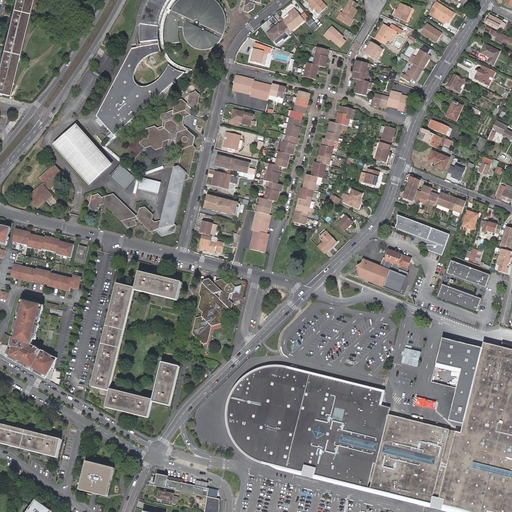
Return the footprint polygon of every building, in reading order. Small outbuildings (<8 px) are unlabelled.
[(30,0),(16,0),(0,69),(0,95),(7,98),(30,0)] [(168,0),(165,4),(161,13),(158,32),(158,39),(162,52),(166,59),(170,64),(185,69),(164,88),(167,89),(191,68),(176,63),(170,59),(165,52),(162,44),(161,32),(162,22),(165,11),(170,1),(171,0),(168,0)] [(177,25),(181,25),(181,29),(184,38),(189,43),(196,47),(205,47),(212,45),(218,38),(222,29),(223,20),(222,11),(219,6),(214,0),(213,0),(175,0),(174,1),(169,8),(165,18),(163,30),(165,42),(177,40),(176,34),(177,25)] [(258,0),(247,0),(245,10),(246,10),(251,7),(253,0),(255,0),(258,1),(258,0)] [(307,0),(310,4),(316,10),(319,13),(327,6),(321,0),(307,0)] [(352,18),(353,18),(358,9),(355,7),(357,2),(352,0),(349,0),(343,12),(342,12),(339,18),(349,24),(352,18)] [(130,47),(95,114),(112,134),(183,71),(174,68),(167,63),(161,73),(153,81),(152,81),(146,84),(141,84),(136,83),(132,76),(133,68),(134,66),(137,62),(143,57),(159,51),(156,32),(158,15),(161,8),(145,1),(141,11),(138,24),(138,45),(130,47)] [(413,8),(402,3),(397,14),(408,19),(413,8)] [(457,14),(439,3),(432,13),(435,14),(434,15),(447,24),(448,22),(451,23),(457,14)] [(289,25),(293,28),(306,18),(295,6),(289,11),(291,13),(284,19),(289,25)] [(503,22),(490,16),(486,24),(492,27),(492,26),(498,29),(500,26),(500,27),(503,22)] [(284,19),(284,18),(268,31),(275,40),(277,38),(287,30),(285,28),(289,25),(284,19)] [(392,26),(386,23),(380,33),(377,37),(386,43),(395,29),(392,26)] [(444,34),(428,24),(422,33),(437,43),(444,34)] [(341,37),(343,35),(332,26),(324,35),(329,39),(330,38),(340,46),(345,40),(343,38),(342,38),(341,37)] [(489,33),(503,40),(505,36),(491,29),(489,33)] [(287,30),(277,38),(280,41),(289,33),(287,30)] [(381,45),(372,40),(365,51),(374,56),(376,58),(380,52),(383,47),(381,45),(381,46),(380,46),(381,45)] [(266,46),(260,44),(256,62),(262,63),(265,50),(266,46)] [(484,44),(480,53),(489,57),(486,63),(494,66),(500,53),(484,44)] [(323,53),(328,54),(330,48),(318,45),(316,56),(321,57),(321,55),(323,55),(323,53)] [(418,55),(414,62),(416,63),(423,67),(427,62),(428,62),(433,54),(422,48),(418,55)] [(476,57),(486,63),(489,57),(480,53),(478,52),(476,57)] [(314,62),(320,63),(326,65),(328,54),(323,53),(323,55),(321,55),(321,57),(316,56),(314,62)] [(369,62),(357,59),(355,69),(360,70),(361,69),(362,69),(363,67),(367,68),(369,62)] [(307,68),(319,71),(320,63),(314,62),(309,61),(307,68)] [(418,80),(424,68),(423,67),(416,63),(412,69),(409,74),(407,73),(405,72),(403,75),(411,80),(413,77),(418,80)] [(484,83),(491,70),(481,65),(477,74),(479,76),(477,80),(484,83)] [(360,70),(355,69),(354,75),(359,77),(365,78),(367,68),(363,67),(362,69),(361,69),(360,70)] [(307,68),(305,74),(317,77),(319,71),(307,68)] [(491,70),(484,83),(489,86),(491,81),(489,80),(490,76),(493,78),(495,72),(491,70)] [(458,81),(460,77),(455,74),(449,87),(460,92),(461,89),(460,88),(463,83),(458,81)] [(365,78),(359,77),(357,84),(368,87),(370,80),(368,79),(365,78)] [(278,96),(281,84),(274,83),(273,85),(272,92),(271,95),(278,96)] [(286,92),(288,86),(281,84),(278,96),(285,98),(286,92)] [(368,87),(357,84),(356,91),(367,93),(368,87)] [(164,88),(107,140),(108,142),(167,89),(164,88)] [(299,95),(309,98),(311,92),(300,89),(299,95)] [(377,91),(376,95),(374,103),(381,105),(384,93),(377,91)] [(185,116),(187,115),(189,110),(193,108),(197,96),(193,92),(188,95),(185,106),(180,100),(174,102),(174,110),(161,115),(161,120),(164,123),(162,129),(156,129),(154,126),(146,129),(147,134),(139,137),(139,144),(145,148),(151,146),(156,150),(162,148),(163,142),(169,140),(171,133),(176,131),(178,133),(176,144),(183,150),(180,165),(175,167),(162,221),(155,223),(151,219),(153,213),(145,206),(142,207),(140,213),(136,214),(114,194),(102,199),(98,195),(92,197),(89,209),(93,214),(99,212),(100,207),(105,205),(129,227),(136,226),(137,223),(134,219),(139,217),(152,230),(156,229),(163,236),(176,232),(177,226),(175,223),(185,179),(188,178),(196,149),(193,146),(195,137),(188,131),(188,130),(185,124),(183,122),(185,116)] [(384,93),(381,105),(387,106),(388,103),(390,96),(390,95),(384,93)] [(297,102),(308,104),(309,98),(299,95),(297,102)] [(295,109),(305,112),(306,112),(308,104),(297,102),(295,109)] [(454,108),(452,107),(447,117),(457,122),(464,107),(459,104),(460,103),(456,102),(454,108)] [(358,107),(354,106),(342,103),(340,110),(346,111),(345,113),(346,114),(346,116),(351,117),(355,118),(358,107)] [(255,122),(256,118),(257,113),(236,108),(234,118),(233,117),(232,121),(240,123),(241,119),(245,120),(255,122)] [(291,115),(303,118),(305,112),(295,109),(293,108),(291,115)] [(350,124),(351,117),(346,116),(346,114),(345,113),(346,111),(340,110),(338,121),(344,122),(350,124)] [(297,124),(302,125),(303,118),(291,115),(290,122),(288,126),(294,127),(294,125),(296,126),(297,124)] [(344,122),(338,121),(332,119),(330,126),(335,127),(335,129),(336,129),(336,131),(341,132),(343,125),(344,122)] [(440,132),(443,125),(433,121),(430,128),(440,132)] [(382,137),(382,140),(391,143),(396,126),(387,123),(386,124),(383,123),(381,129),(384,130),(382,137)] [(508,128),(497,123),(493,131),(504,136),(508,128)] [(76,124),(53,145),(90,186),(113,165),(76,124)] [(288,133),(299,136),(302,125),(297,124),(296,126),(294,125),(294,127),(288,126),(287,133),(288,133)] [(450,127),(443,125),(440,132),(446,135),(450,136),(453,129),(450,127)] [(335,127),(330,126),(327,136),(335,138),(339,139),(341,132),(336,131),(336,129),(335,129),(335,127)] [(430,141),(431,141),(435,143),(434,145),(433,146),(440,149),(442,144),(438,142),(439,140),(441,141),(443,137),(438,135),(437,136),(429,132),(428,135),(427,135),(429,131),(422,129),(421,132),(426,135),(423,141),(429,143),(430,141)] [(229,139),(227,146),(239,149),(240,147),(243,134),(228,131),(228,135),(230,136),(229,139)] [(290,145),(297,146),(297,143),(298,143),(300,136),(299,136),(288,133),(286,141),(291,142),(290,145)] [(335,138),(327,136),(325,136),(324,143),(334,145),(335,138)] [(487,140),(482,137),(478,144),(484,147),(487,140)] [(456,143),(446,138),(443,144),(444,144),(442,150),(450,153),(451,151),(449,150),(451,146),(454,147),(456,143)] [(101,144),(109,152),(111,150),(105,145),(108,142),(107,140),(101,144)] [(293,153),(295,153),(297,146),(290,145),(291,142),(286,141),(285,140),(282,150),(293,153)] [(391,143),(382,140),(377,156),(386,159),(391,143)] [(334,146),(334,145),(324,143),(321,154),(327,155),(327,153),(328,153),(329,152),(333,153),(334,146)] [(111,150),(109,152),(122,164),(137,178),(133,193),(136,194),(140,177),(163,169),(163,166),(137,176),(111,150)] [(291,159),(293,153),(282,150),(281,150),(280,157),(291,159)] [(327,155),(321,154),(320,161),(328,162),(330,163),(333,153),(329,152),(328,153),(327,153),(327,155)] [(449,158),(433,152),(432,155),(435,156),(433,159),(442,163),(442,164),(443,165),(442,167),(445,169),(449,158)] [(219,166),(218,170),(230,172),(236,174),(242,175),(243,175),(244,172),(238,170),(240,160),(220,155),(217,166),(219,166)] [(435,156),(432,155),(430,160),(438,163),(437,165),(442,167),(443,165),(442,164),(442,163),(433,159),(435,156)] [(290,166),(291,159),(280,157),(278,163),(284,164),(290,166)] [(328,162),(320,161),(316,160),(315,167),(326,170),(328,162)] [(492,163),(484,160),(480,172),(487,175),(492,163)] [(277,170),(282,171),(284,164),(278,163),(271,162),(269,172),(275,173),(276,171),(277,172),(277,170)] [(52,181),(61,173),(53,164),(38,177),(48,188),(54,182),(52,181)] [(136,179),(120,165),(110,177),(125,191),(136,179)] [(381,169),(370,166),(366,180),(377,183),(381,169)] [(465,171),(451,166),(448,172),(453,174),(452,176),(461,180),(465,171)] [(326,170),(315,167),(313,173),(319,175),(324,176),(326,170)] [(230,172),(218,170),(217,174),(220,174),(220,177),(217,176),(215,184),(227,187),(228,181),(233,182),(241,183),(242,175),(236,174),(230,172)] [(273,180),(280,181),(282,171),(277,170),(277,172),(276,171),(275,173),(269,172),(268,179),(270,179),(273,180)] [(62,175),(61,173),(52,181),(54,182),(62,175)] [(319,175),(313,173),(309,173),(307,179),(318,182),(319,175)] [(409,184),(405,193),(406,193),(404,199),(412,202),(418,188),(420,182),(419,181),(421,179),(411,175),(410,177),(411,178),(408,183),(409,184)] [(161,183),(141,178),(139,189),(159,194),(161,183)] [(318,182),(307,179),(306,186),(316,188),(318,182)] [(276,191),(282,193),(283,189),(284,190),(286,182),(280,181),(273,180),(272,187),(276,188),(276,191)] [(43,199),(44,200),(51,194),(41,183),(26,197),(35,206),(43,199)] [(316,188),(306,186),(304,186),(301,196),(307,197),(307,196),(309,196),(309,194),(314,195),(316,188)] [(429,200),(431,200),(438,203),(437,205),(438,205),(447,209),(450,210),(462,215),(466,204),(461,203),(462,201),(446,195),(445,196),(443,195),(443,194),(442,193),(440,196),(436,194),(437,191),(433,190),(433,191),(428,189),(429,188),(424,186),(419,198),(428,202),(429,200)] [(507,188),(502,186),(497,197),(511,202),(511,201),(511,191),(506,189),(507,188)] [(268,196),(276,198),(280,199),(282,193),(276,191),(276,188),(272,187),(270,187),(268,196)] [(361,201),(362,199),(365,192),(354,188),(352,194),(350,197),(350,196),(348,201),(361,206),(362,202),(361,201)] [(342,196),(334,191),(331,196),(340,201),(342,196)] [(307,197),(301,196),(300,203),(312,205),(314,195),(309,194),(309,196),(307,196),(307,197)] [(231,207),(234,208),(236,201),(212,195),(210,206),(219,208),(231,210),(231,207)] [(264,196),(262,203),(274,205),(276,198),(268,196),(264,196)] [(36,208),(44,200),(43,199),(35,206),(36,208)] [(260,210),(267,211),(272,212),(274,205),(262,203),(260,210)] [(312,205),(300,203),(298,209),(304,211),(304,213),(305,213),(305,214),(309,215),(312,205)] [(447,209),(438,205),(437,208),(449,213),(450,210),(447,209)] [(304,211),(298,209),(296,219),(308,222),(309,215),(305,214),(305,213),(304,213),(304,211)] [(465,223),(475,226),(478,216),(472,214),(473,213),(469,211),(465,223)] [(356,220),(348,213),(340,222),(347,229),(356,220)] [(417,239),(416,246),(426,245),(425,249),(442,255),(449,235),(398,216),(398,226),(398,228),(397,231),(417,239)] [(206,221),(204,233),(213,235),(216,223),(206,221)] [(483,233),(486,234),(486,231),(495,233),(497,225),(485,222),(483,233)] [(0,242),(7,244),(11,229),(0,226),(0,242)] [(511,229),(507,228),(503,245),(511,247),(511,241),(511,229)] [(31,233),(16,230),(14,241),(17,242),(17,243),(24,245),(25,244),(28,245),(28,246),(28,247),(31,248),(32,247),(39,249),(38,250),(42,251),(42,250),(43,248),(46,249),(46,250),(53,252),(53,251),(57,252),(57,253),(61,254),(61,253),(68,255),(68,256),(71,257),(72,256),(74,245),(60,242),(60,240),(46,237),(45,238),(31,235),(31,233)] [(340,240),(332,232),(324,241),(331,248),(340,240)] [(206,234),(205,239),(203,249),(218,252),(218,250),(224,251),(226,242),(220,240),(220,242),(214,240),(215,236),(206,234)] [(331,248),(324,241),(320,244),(327,252),(331,248)] [(84,262),(87,247),(79,245),(76,260),(84,262)] [(407,268),(411,257),(389,249),(385,259),(407,268)] [(478,251),(474,249),(470,261),(475,263),(478,251)] [(510,263),(511,259),(510,257),(511,252),(502,249),(500,260),(501,262),(498,271),(507,274),(509,269),(505,268),(506,265),(510,263)] [(398,273),(363,259),(361,263),(357,265),(355,266),(356,270),(359,277),(400,293),(408,273),(399,269),(398,273)] [(451,261),(447,273),(486,287),(490,275),(451,261)] [(26,267),(18,265),(18,266),(14,265),(14,268),(13,271),(12,274),(11,276),(11,277),(33,282),(34,281),(48,285),(48,286),(70,291),(71,288),(78,289),(81,277),(77,276),(77,277),(73,276),(73,279),(69,278),(69,279),(62,277),(62,276),(55,274),(54,275),(51,274),(51,273),(48,272),(48,271),(41,269),(40,270),(37,269),(37,270),(33,269),(33,270),(25,268),(26,267)] [(140,273),(139,275),(183,285),(183,283),(175,281),(169,280),(154,276),(147,274),(140,273)] [(139,275),(136,289),(179,300),(183,285),(139,275)] [(193,332),(203,341),(206,341),(210,325),(222,322),(225,312),(230,311),(232,304),(228,300),(230,295),(234,293),(235,291),(239,295),(242,286),(236,288),(233,283),(226,285),(223,280),(217,283),(216,286),(209,279),(203,280),(200,294),(202,297),(199,307),(202,311),(201,316),(196,318),(193,332)] [(93,389),(120,285),(118,285),(116,292),(114,299),(111,310),(110,317),(106,333),(104,340),(100,356),(98,363),(95,374),(93,381),(92,388),(93,389)] [(134,289),(120,285),(93,389),(108,392),(134,289)] [(443,285),(438,297),(477,311),(481,299),(443,285)] [(136,289),(134,289),(108,392),(110,392),(111,390),(135,291),(136,289)] [(179,300),(136,289),(135,291),(179,302),(179,300)] [(23,306),(21,306),(19,314),(21,314),(19,323),(17,322),(15,330),(17,331),(15,339),(13,339),(10,350),(9,350),(5,357),(50,382),(55,361),(51,359),(52,357),(45,353),(44,355),(41,353),(42,351),(35,348),(34,350),(31,348),(34,335),(36,335),(38,327),(36,327),(38,318),(40,319),(42,311),(40,310),(41,306),(24,302),(23,306)] [(461,432),(387,414),(389,407),(379,404),(382,391),(342,381),(341,378),(339,380),(332,378),(326,377),(325,374),(323,376),(290,367),(278,366),(262,368),(253,372),(246,376),(234,388),(228,403),(226,420),(231,436),(240,450),(250,458),(253,460),(259,461),(298,471),(300,476),(304,473),(309,474),(314,475),(315,480),(319,476),(426,503),(427,506),(430,504),(436,506),(441,507),(443,510),(445,508),(451,510),(452,506),(460,508),(459,511),(460,511),(511,511),(511,344),(502,342),(501,347),(499,352),(482,347),(444,338),(432,382),(457,388),(449,420),(463,424),(461,432)] [(484,343),(482,347),(499,352),(501,347),(484,343)] [(154,400),(153,402),(155,403),(165,364),(163,363),(161,370),(160,377),(159,380),(157,388),(155,395),(154,400)] [(165,364),(155,403),(170,406),(180,367),(165,364)] [(180,367),(170,406),(172,407),(178,384),(182,368),(180,367)] [(111,390),(110,392),(153,402),(154,400),(147,398),(140,397),(125,394),(118,392),(111,390)] [(153,402),(110,392),(106,407),(150,417),(153,402)] [(418,397),(416,405),(435,410),(437,401),(418,397)] [(149,419),(150,417),(106,407),(106,409),(149,419)] [(0,425),(61,441),(62,439),(54,437),(47,435),(36,433),(29,431),(21,429),(18,428),(11,427),(0,423),(0,425)] [(0,425),(0,441),(58,456),(61,441),(0,425)] [(58,456),(0,441),(0,443),(14,447),(57,458),(58,456)] [(115,469),(87,462),(80,489),(107,496),(115,469)] [(160,487),(208,498),(209,490),(208,490),(168,481),(156,478),(154,486),(160,487)] [(159,499),(162,499),(165,500),(164,504),(171,506),(174,495),(160,492),(159,499)] [(219,511),(220,500),(213,499),(208,498),(204,511),(219,511)] [(50,511),(51,511),(37,502),(33,508),(32,507),(29,511),(50,511)]
